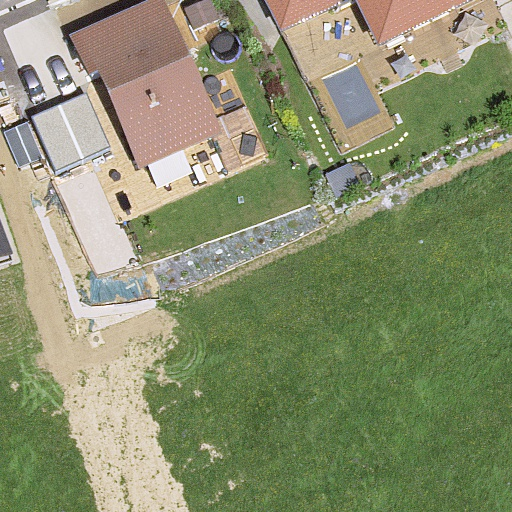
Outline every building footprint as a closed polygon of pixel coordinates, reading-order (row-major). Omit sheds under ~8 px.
[(454,0),(264,0),(282,35),(335,9),(337,14),(360,3),(377,38),(404,24),(409,33),(454,12),(449,3),(454,0)] [(454,0),(449,3),(454,12),(477,0),(454,0)] [(160,9),(77,45),(93,80),(102,76),(141,167),(215,135),(160,9)] [(404,24),(377,38),(382,47),(409,33),(404,24)] [(0,272),(14,268),(0,226),(0,272)]
